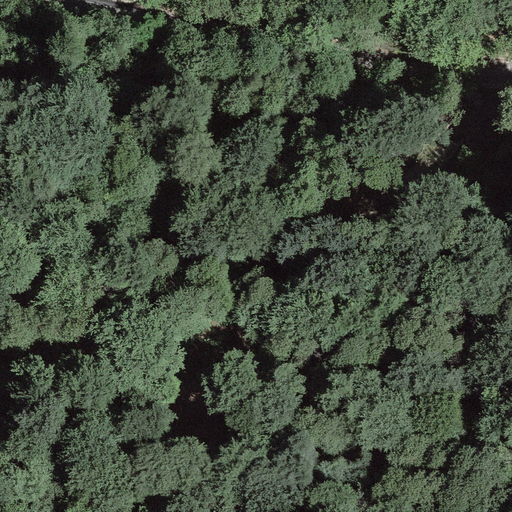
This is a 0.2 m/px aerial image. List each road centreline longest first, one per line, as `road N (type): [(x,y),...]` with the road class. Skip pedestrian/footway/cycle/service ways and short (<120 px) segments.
road 1 (track): [(347,59),(386,96),(387,110),(369,131),(203,262),(112,320),(0,374)]
road 2 (unclassified): [(82,0),(347,59),(511,66)]
